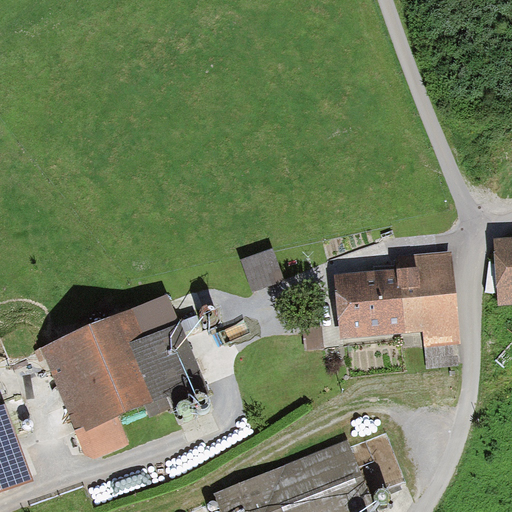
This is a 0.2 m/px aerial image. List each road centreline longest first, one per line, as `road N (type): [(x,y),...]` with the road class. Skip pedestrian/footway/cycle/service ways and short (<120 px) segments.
road 1 (track): [(0,507),(192,444),(221,411),(231,332),(259,306),(403,240),(472,230),(511,209)]
road 2 (residential): [(413,511),(440,473),(468,376),(472,230)]
road 3 (residential): [(384,0),(472,230)]
